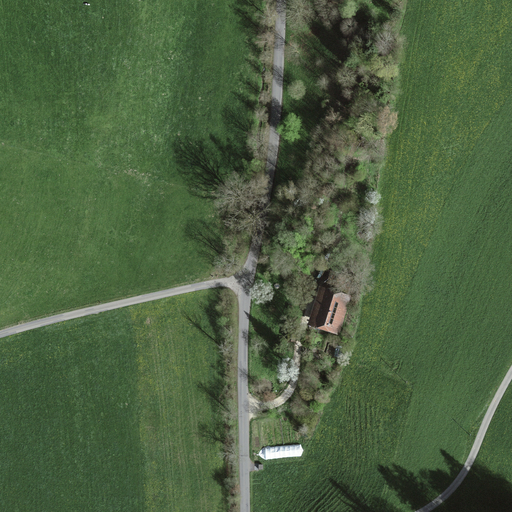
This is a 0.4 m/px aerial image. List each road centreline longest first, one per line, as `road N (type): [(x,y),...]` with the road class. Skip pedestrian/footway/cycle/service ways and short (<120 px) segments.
road 1 (unclassified): [(249,280),(269,182),(282,0)]
road 2 (unclassified): [(249,280),(0,332)]
road 3 (unclassified): [(245,511),(249,280)]
road 4 (unclassified): [(511,371),(467,473),(429,511)]
